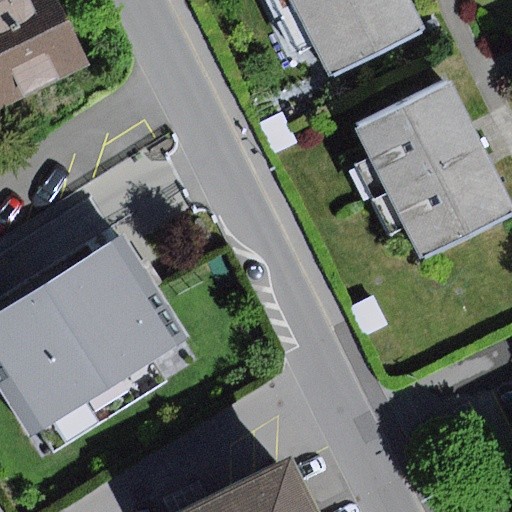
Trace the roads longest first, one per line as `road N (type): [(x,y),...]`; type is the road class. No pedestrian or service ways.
road 1 (residential): [(139,0),(331,375)]
road 2 (residential): [(331,375),(100,511)]
road 3 (residential): [(511,353),(358,430)]
